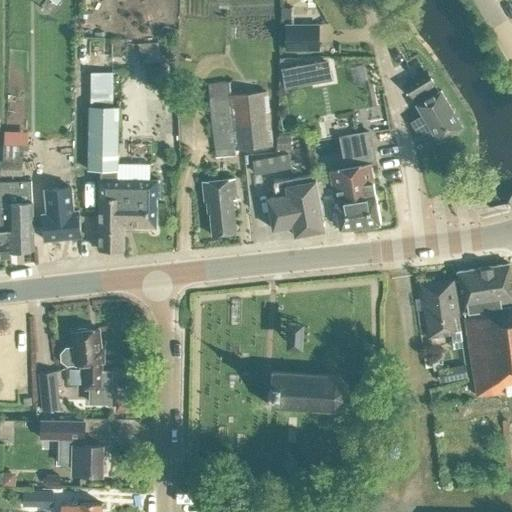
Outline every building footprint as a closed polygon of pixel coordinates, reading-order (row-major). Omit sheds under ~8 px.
[(319,23),(286,23),(286,51),(319,51),(319,23)] [(289,82),(336,79),(335,58),(288,61),(289,82)] [(438,91),(434,84),(426,70),(406,82),(414,96),(416,95),(420,101),(417,104),(438,141),(462,126),(441,90),(438,91)] [(90,103),(112,104),(113,75),(91,75),(90,103)] [(231,94),(236,149),(272,145),(266,90),(231,94)] [(160,180),(116,179),(116,170),(118,170),(119,124),(114,124),(115,107),(89,107),(87,170),(103,170),(103,179),(100,179),(99,196),(99,249),(124,249),(124,226),(156,227),(157,195),(160,195),(160,180)] [(9,127),(9,140),(32,141),(32,128),(9,127)] [(330,169),(341,228),(381,223),(370,163),(375,162),(369,131),(341,137),(346,166),(330,169)] [(291,135),(277,135),(277,149),(291,149),(291,135)] [(22,174),(22,144),(2,144),(2,161),(1,161),(1,174),(22,174)] [(289,154),(253,161),(255,175),(291,168),(289,154)] [(124,159),(124,169),(143,169),(144,160),(124,159)] [(325,229),(316,180),(313,180),(312,175),(274,182),(276,196),(267,197),(273,229),(293,225),(295,235),(325,229)] [(235,177),(203,181),(205,202),(209,201),(209,204),(207,204),(208,212),(210,212),(212,235),(236,232),(233,199),(237,198),(235,177)] [(35,248),(33,180),(22,180),(0,180),(0,257),(11,256),(10,251),(35,248)] [(81,236),(78,210),(72,210),(71,198),(42,201),(43,213),(42,213),(45,239),(81,236)] [(459,278),(453,279),(461,334),(467,334),(477,395),(511,391),(511,270),(511,264),(458,270),(459,278)] [(461,334),(453,279),(421,283),(430,336),(452,333),(453,340),(462,339),(461,334)] [(312,343),(312,320),(298,319),(297,342),(312,343)] [(75,331),(73,331),(74,345),(65,346),(60,353),(61,361),(67,366),(74,365),(74,366),(85,365),(85,389),(102,389),(103,362),(104,362),(105,347),(102,347),(100,329),(89,330),(86,327),(77,328),(75,331)] [(437,369),(440,382),(467,376),(465,364),(437,369)] [(56,371),(55,371),(39,373),(43,410),(60,408),(56,371)] [(348,401),(349,386),(337,376),(272,371),(270,405),(338,410),(348,401)] [(115,398),(115,412),(136,412),(136,398),(115,398)] [(106,470),(106,463),(103,461),(103,445),(84,445),(84,421),(42,420),(42,438),(60,438),(59,463),(80,463),(80,474),(103,475),(103,471),(106,470)] [(4,471),(3,483),(15,484),(15,471),(4,471)] [(60,473),(46,473),(46,484),(60,484),(60,473)] [(38,489),(37,505),(53,506),(54,490),(38,489)] [(101,511),(102,502),(79,502),(79,504),(62,504),(61,511),(101,511)]
